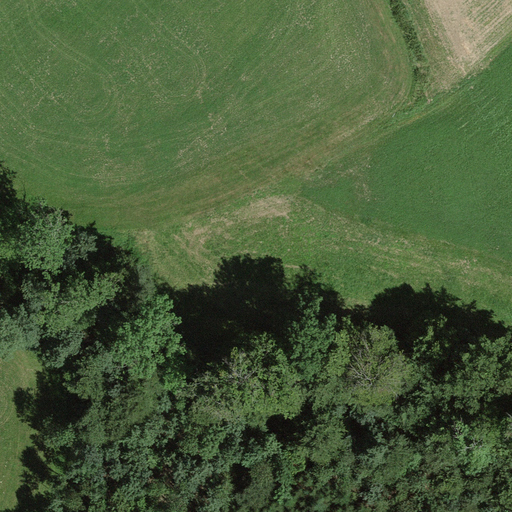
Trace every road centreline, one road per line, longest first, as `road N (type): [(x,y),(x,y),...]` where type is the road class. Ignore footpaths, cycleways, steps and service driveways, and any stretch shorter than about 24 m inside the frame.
road 1 (motorway): [(511,25),(213,511)]
road 2 (motorway): [(360,511),(511,264)]
